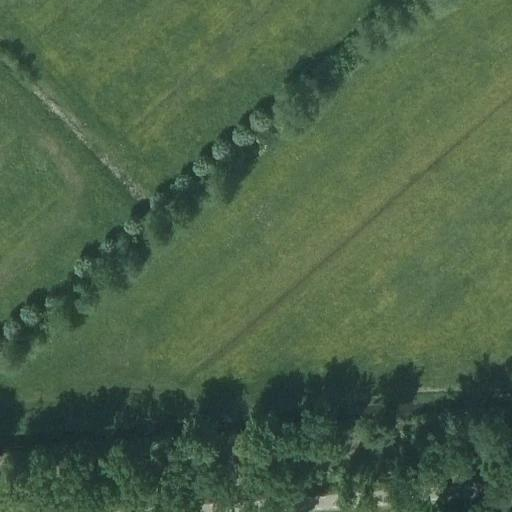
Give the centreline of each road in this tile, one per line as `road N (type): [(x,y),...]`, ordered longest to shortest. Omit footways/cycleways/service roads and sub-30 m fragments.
road 1 (unclassified): [(511,489),(193,511)]
road 2 (track): [(0,272),(77,190),(75,174),(0,94)]
